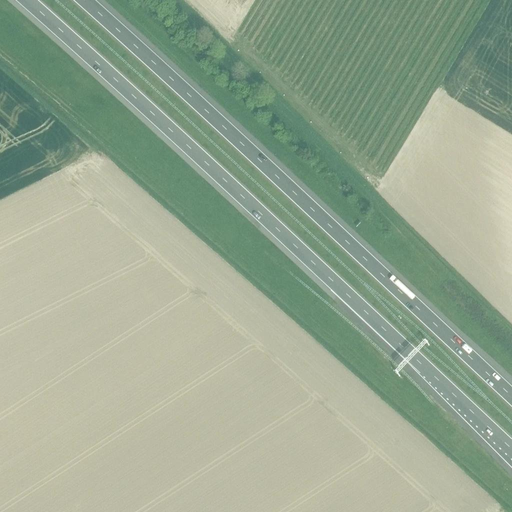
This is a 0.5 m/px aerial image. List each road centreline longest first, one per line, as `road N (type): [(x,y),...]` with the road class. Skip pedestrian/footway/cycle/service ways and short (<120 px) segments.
road 1 (motorway): [(27,0),(511,449)]
road 2 (motorway): [(511,395),(91,0)]
